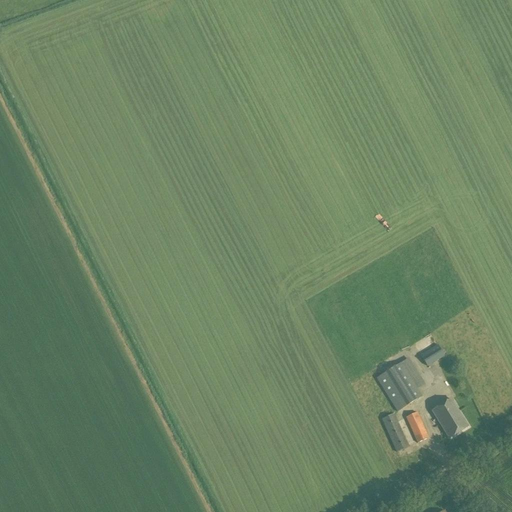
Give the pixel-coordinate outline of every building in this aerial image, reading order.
[(427,367),(444,356),(437,344),(419,355),(427,367)] [(397,413),(422,397),(400,363),(375,379),(397,413)] [(449,439),(468,427),(451,400),(432,412),(449,439)] [(396,453),(409,447),(394,413),(381,419),(396,453)] [(417,443),(429,438),(417,413),(405,418),(417,443)]
